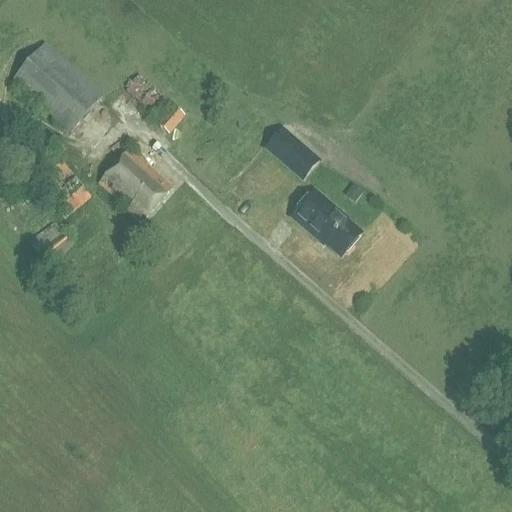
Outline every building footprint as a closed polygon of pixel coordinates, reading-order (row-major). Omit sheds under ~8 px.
[(72,133),(104,98),(45,46),(14,82),(72,133)] [(160,122),(175,105),(142,75),(127,93),(160,122)] [(170,135),(185,117),(175,108),(159,126),(170,135)] [(7,131),(0,135),(0,157),(17,145),(7,131)] [(320,163),(284,131),(265,153),(302,184),(320,163)] [(141,226),(174,190),(130,151),(100,185),(129,211),(127,213),(141,226)] [(65,220),(92,198),(53,152),(30,171),(53,199),(49,202),(65,220)] [(341,258),(361,235),(361,234),(346,221),(347,219),(314,191),(291,219),(317,241),(319,239),(341,258)] [(48,267),(72,247),(54,224),(29,244),(48,267)]
